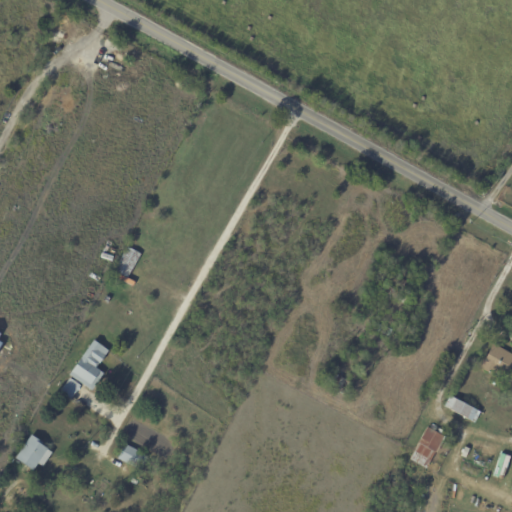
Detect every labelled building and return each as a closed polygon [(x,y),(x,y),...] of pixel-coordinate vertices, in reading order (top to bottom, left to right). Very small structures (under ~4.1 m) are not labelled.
[(135,265),(127,279),(113,271),(127,248),(140,256),(135,265)] [(379,291),(382,285),(411,300),(408,307),(379,291)] [(105,297),(112,301),(108,307),(101,303),(105,297)] [(376,332),(381,322),(394,328),(388,339),(376,332)] [(68,377),(93,342),(107,353),(95,369),(103,375),(90,393),(68,377)] [(511,382),(495,373),(492,377),(479,369),(493,345),(511,356),(511,382)] [(331,374),(349,383),(343,396),(324,386),(331,374)] [(80,387),(72,397),(76,400),(74,404),(60,394),(70,379),(80,386),(80,387)] [(449,397),(480,414),(474,425),(443,409),(449,397)] [(410,461),(428,429),(437,434),(439,430),(444,433),(441,438),(445,440),(436,455),(435,454),(426,470),(410,461)] [(14,461),(30,436),(41,444),(39,447),(51,455),(41,469),(37,465),(31,473),(14,461)] [(492,451),(482,449),(483,444),(487,445),(487,443),(490,443),(490,446),(493,446),(492,451)] [(142,455),(135,470),(117,461),(124,446),(142,455)] [(470,462),(473,449),(494,454),(491,467),(470,462)]
